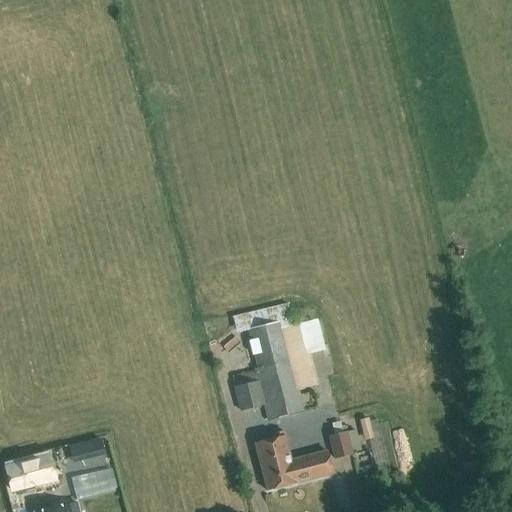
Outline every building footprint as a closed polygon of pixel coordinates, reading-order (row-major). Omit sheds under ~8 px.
[(303,409),(281,323),(292,319),(287,303),(231,316),(235,332),(247,332),(257,370),(260,381),(236,387),(241,409),(264,404),(267,418),(303,409)] [(319,322),(320,333),(349,331),(348,320),(319,322)] [(257,370),(233,375),(236,387),(260,381),(257,370)] [(368,416),(357,419),(361,438),(372,436),(368,416)] [(361,450),(356,430),(348,431),(348,430),(328,435),(334,458),(354,454),(353,452),(361,450)] [(289,460),(282,435),(255,442),(269,494),(296,487),(333,477),(326,450),(289,460)] [(88,458),(103,454),(99,439),(84,443),(88,458)] [(0,459),(0,467),(5,486),(50,475),(43,449),(0,459)] [(475,460),(473,461),(462,462),(463,473),(477,471),(476,465),(475,460)] [(78,511),(76,502),(38,511),(78,511)]
